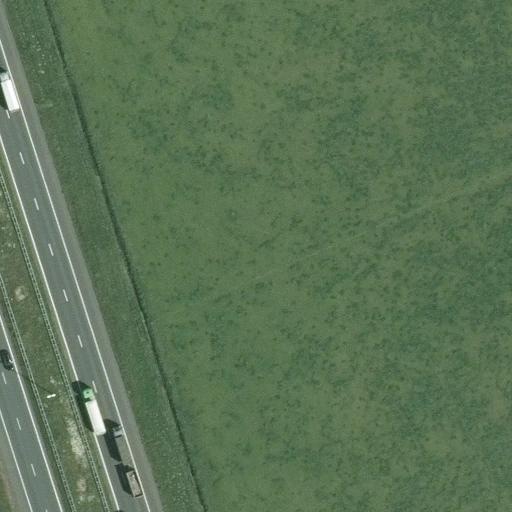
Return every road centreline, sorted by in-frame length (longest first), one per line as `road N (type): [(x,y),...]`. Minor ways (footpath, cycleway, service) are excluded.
road 1 (motorway): [(135,511),(0,86)]
road 2 (motorway): [(0,370),(45,511)]
